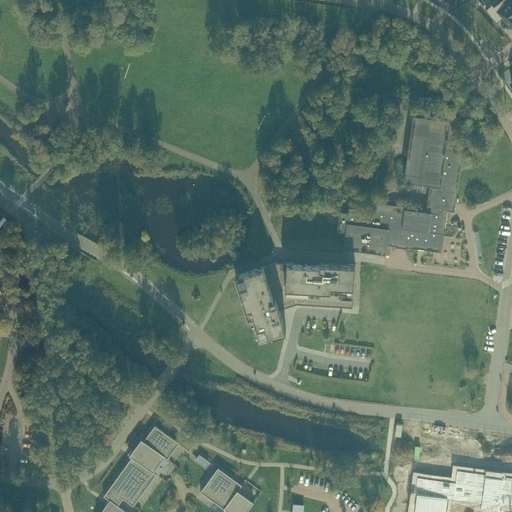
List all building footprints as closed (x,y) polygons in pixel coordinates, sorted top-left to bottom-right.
[(492,4),(486,9),(497,23),(503,18),(510,27),(511,25),(511,11),(502,0),(501,0),(494,6),(492,4)] [(511,0),(502,0),(511,11),(511,0)] [(455,150),(459,115),(447,113),(446,118),(413,114),(404,180),(437,185),(436,196),(429,195),(426,211),(406,209),(406,206),(377,202),(376,210),(349,207),(349,212),(340,211),(338,231),(346,233),(344,248),(386,254),(387,244),(396,245),(397,241),(408,242),(407,246),(442,251),(449,203),(456,203),(463,151),(455,150)] [(321,262),(321,265),(277,262),(242,273),(242,272),(241,272),(240,273),(241,273),(235,275),(248,319),(253,317),(260,339),(286,330),(279,309),(297,303),(332,305),(353,307),(355,265),(321,262)] [(106,504),(100,511),(128,511),(118,505),(123,498),(133,505),(157,473),(154,472),(165,457),(167,459),(178,444),(179,442),(169,435),(166,432),(155,425),(144,440),(141,438),(134,449),(133,450),(129,455),(132,457),(104,496),(109,500),(106,504)] [(246,511),(254,501),(253,501),(238,490),(242,485),(218,467),(217,468),(200,491),(229,511),(246,511)] [(412,511),(445,511),(448,498),(481,502),(481,506),(500,508),(500,505),(511,506),(511,475),(503,475),(503,476),(487,474),(487,472),(457,468),(455,481),(417,476),(416,480),(415,493),(416,493),(413,510),(412,509),(412,511)]
